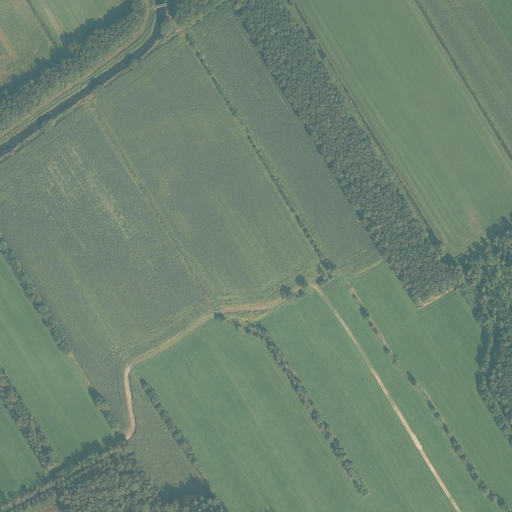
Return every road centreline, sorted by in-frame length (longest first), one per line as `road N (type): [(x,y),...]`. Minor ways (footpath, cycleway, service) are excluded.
road 1 (track): [(459,511),(311,285),(270,307),(214,314),(130,367),(128,437),(0,500)]
road 2 (track): [(21,511),(120,461),(160,511)]
